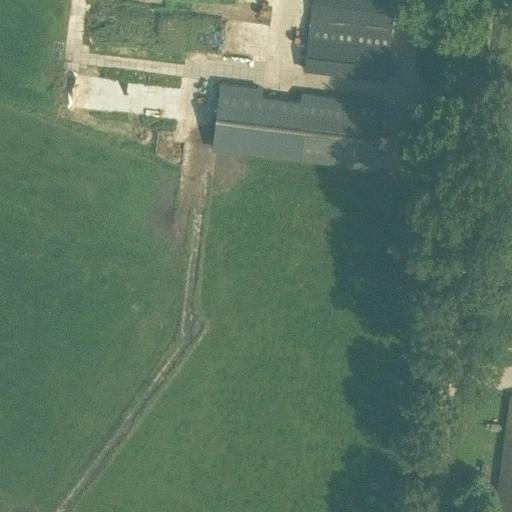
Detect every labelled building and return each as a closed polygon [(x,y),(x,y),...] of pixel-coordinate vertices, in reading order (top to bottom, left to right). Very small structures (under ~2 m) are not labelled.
[(313,0),(305,70),(386,80),(395,0),(313,0)] [(179,44),(180,18),(155,17),(154,44),(179,44)] [(375,169),(383,104),(303,94),(302,102),(264,97),(265,89),(222,84),(214,149),(375,169)] [(293,198),(290,223),(318,227),(314,260),(363,266),(368,230),(326,225),(329,202),(293,198)] [(511,511),(511,394),(496,511),(511,511)]
